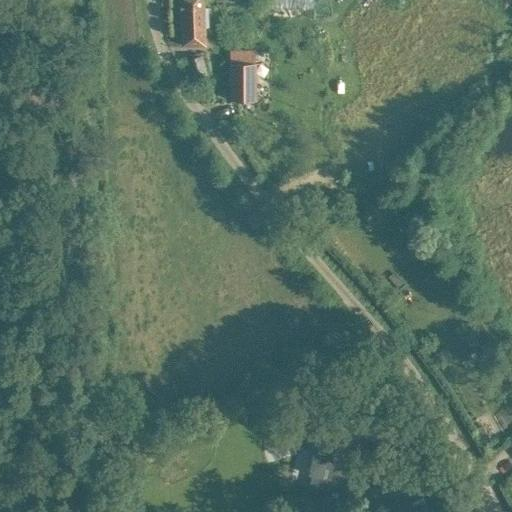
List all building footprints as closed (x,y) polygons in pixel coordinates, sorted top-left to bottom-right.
[(204,44),(204,36),(212,36),(212,15),(203,15),(202,0),(179,0),(181,45),(204,44)] [(304,0),(262,0),(262,17),(303,21),(304,0)] [(254,98),(254,52),(254,51),(250,51),(230,51),(230,98),(254,98)] [(200,55),(185,59),(192,81),(206,77),(200,55)] [(315,451),(310,474),(323,477),(327,458),(333,459),(333,455),(333,450),(358,437),(352,418),(324,422),(320,416),(307,404),(306,405),(294,419),(309,434),(315,451)] [(352,511),(355,499),(333,494),(329,511),(352,511)]
